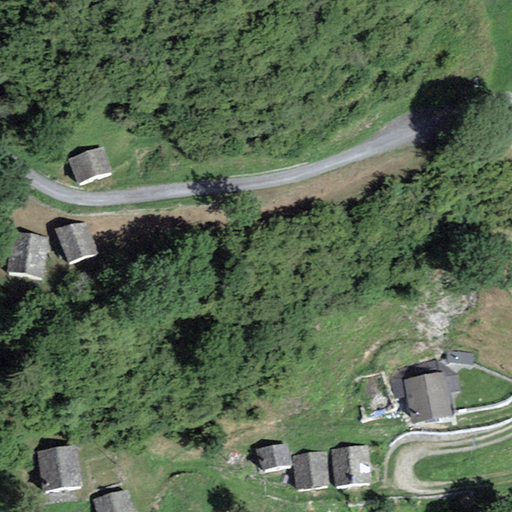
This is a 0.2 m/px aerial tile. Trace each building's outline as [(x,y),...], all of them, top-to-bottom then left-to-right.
[(100,154),(76,164),(85,186),(109,177),(100,154)] [(82,224),(59,235),(76,267),(98,256),(82,224)] [(47,244),(18,239),(12,275),(40,281),(47,244)] [(447,375),(407,382),(415,431),(455,424),(447,375)] [(368,451),(338,451),(337,488),(368,489),(368,451)] [(290,453),(259,455),(260,473),(291,472),(290,453)] [(76,454),(39,457),(42,494),(79,490),(76,454)] [(328,458),(296,459),(298,496),(329,495),(328,458)] [(132,511),(127,496),(96,505),(98,511),(132,511)]
